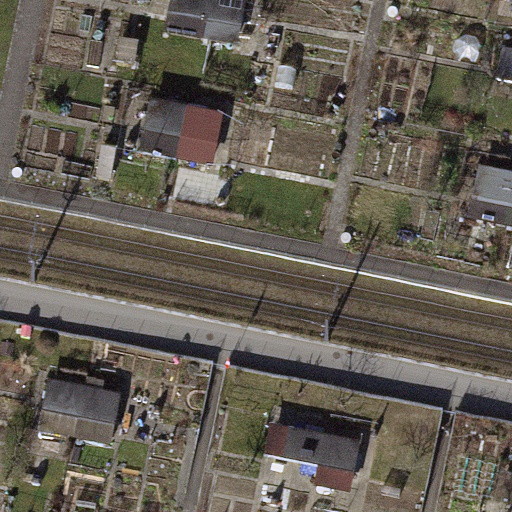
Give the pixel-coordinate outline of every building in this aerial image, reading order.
[(184,0),(177,29),(244,46),(255,0),(184,0)] [(220,153),(226,112),(166,104),(161,144),(220,153)] [(490,217),(511,218),(511,172),(495,171),(490,217)] [(45,422),(116,441),(128,395),(57,376),(45,422)] [(281,423),(274,473),(359,485),(366,436),(281,423)]
